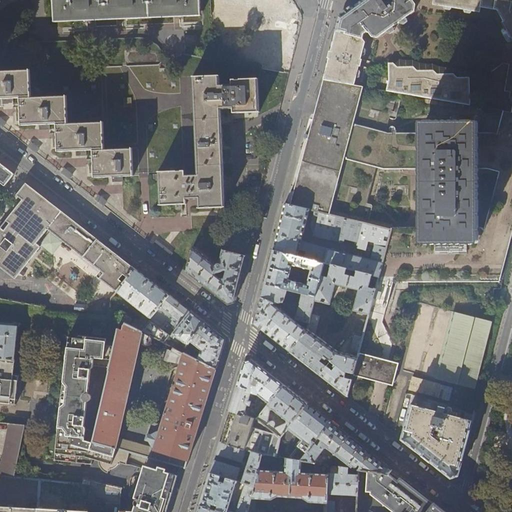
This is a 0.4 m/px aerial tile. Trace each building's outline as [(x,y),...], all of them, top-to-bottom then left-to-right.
[(199,12),(198,0),(55,0),(57,18),(199,12)] [(210,0),(209,11),(270,20),(263,65),(277,67),(278,61),(291,63),(299,17),(291,16),(292,6),(282,4),(282,0),(210,0)] [(511,0),(363,0),(351,8),(339,17),(336,31),(323,80),(354,85),(365,43),(363,40),(364,35),(368,32),(372,38),(377,39),(415,11),(415,5),(411,0),(433,0),(433,4),(480,12),(480,7),(497,10),(503,22),(501,23),(510,40),(511,38),(511,0)] [(336,31),(339,17),(351,8),(350,6),(337,15),(333,30),(336,31)] [(468,97),(467,77),(456,77),(452,73),(436,74),(431,70),(415,71),(411,67),(395,67),(391,63),(386,63),(386,79),(383,90),(395,92),(468,105),(469,100),(468,97)] [(133,177),(132,150),(105,151),(104,122),(69,123),(68,95),(32,97),(31,69),(0,70),(0,98),(3,98),(14,98),(21,98),(22,126),(40,125),(50,125),(57,124),(58,152),(76,151),(87,151),(94,150),(95,178),(112,178),(122,177),(133,177)] [(202,198),(202,210),(226,209),(222,107),(234,106),(234,113),(261,112),(260,79),(233,80),(233,84),(221,85),(220,76),(193,77),(198,178),(186,179),(185,172),(159,173),(160,207),(187,206),(187,198),(202,198)] [(424,167),(424,133),(422,133),(422,132),(388,132),(385,131),(395,92),(383,90),(354,85),(323,80),(316,106),(311,126),(292,198),(290,205),(310,210),(314,211),(391,231),(379,278),(377,282),(384,282),(500,281),(501,276),(508,247),(511,238),(511,234),(511,112),(502,111),(497,133),(492,132),(476,132),(476,133),(475,133),(475,166),(476,167),(476,168),(486,169),(499,172),(484,229),(482,228),(480,228),(477,228),(475,228),(475,253),(450,253),(423,253),(423,229),(421,229),(421,228),(392,228),(362,221),(376,166),(383,168),(422,168),(422,167),(424,167)] [(1,119),(0,120),(0,125),(6,130),(10,126),(1,119)] [(475,166),(475,133),(475,124),(424,124),(424,133),(424,167),(423,229),(423,253),(450,253),(475,253),(475,228),(475,166)] [(34,146),(31,150),(39,156),(42,152),(34,146)] [(0,180),(1,179),(7,184),(14,174),(0,163),(0,162),(0,180)] [(68,172),(65,176),(72,182),(76,178),(68,172)] [(97,276),(117,292),(135,268),(127,262),(75,221),(44,197),(26,183),(17,194),(23,199),(0,228),(0,266),(15,278),(41,246),(37,243),(48,229),(101,270),(97,276)] [(102,198),(99,202),(106,208),(110,204),(102,198)] [(301,242),(310,210),(290,205),(285,203),(278,228),(273,250),(298,257),(299,251),(301,251),(307,252),(305,259),(324,264),(331,265),(372,276),(379,278),(391,231),(314,211),(311,223),(314,236),(365,249),(363,258),(301,242)] [(222,251),(219,264),(219,263),(218,263),(217,264),(216,264),(216,265),(193,247),(187,271),(192,275),(204,285),(228,303),(234,302),(238,285),(246,256),(222,251)] [(298,257),(273,250),(268,270),(264,284),(287,290),(303,294),(315,298),(321,276),(324,264),(305,259),(298,257)] [(369,288),(372,276),(331,265),(328,278),(321,276),(315,298),(315,301),(330,305),(336,284),(359,291),(354,311),(369,315),(375,290),(369,288)] [(141,331),(169,295),(149,280),(135,268),(117,292),(146,314),(135,328),(141,331)] [(287,290),(264,284),(254,324),(271,337),(289,351),(307,330),(309,323),(303,322),(300,325),(284,312),(286,310),(282,307),(279,307),(278,308),(275,305),(284,303),(287,290)] [(315,301),(315,298),(303,294),(297,317),(310,320),(311,315),(315,301)] [(195,315),(169,295),(141,331),(142,332),(176,349),(178,346),(168,339),(170,336),(171,337),(173,334),(188,346),(191,341),(205,323),(195,315)] [(492,322),(453,313),(435,379),(475,389),(481,366),(488,337),(492,322)] [(311,315),(310,320),(309,323),(307,330),(289,351),(301,360),(319,375),(326,366),(320,362),(323,359),(325,359),(326,358),(330,361),(337,352),(315,336),(320,317),(311,315)] [(185,353),(182,360),(162,427),(155,425),(149,442),(153,448),(118,439),(141,339),(142,332),(141,331),(135,328),(120,321),(115,346),(110,371),(96,432),(94,443),(129,453),(185,468),(199,423),(216,369),(197,360),(185,353)] [(215,331),(205,323),(191,341),(198,347),(197,348),(197,349),(198,350),(199,351),(200,351),(197,360),(216,369),(225,339),(215,331)] [(15,351),(17,326),(0,324),(0,358),(16,360),(21,361),(22,361),(23,352),(15,351)] [(352,352),(358,354),(362,338),(355,336),(351,349),(352,352)] [(105,344),(69,340),(56,460),(90,464),(91,458),(101,461),(101,462),(101,463),(101,464),(102,466),(102,467),(103,468),(104,469),(106,470),(107,470),(108,466),(114,468),(115,468),(116,468),(117,468),(118,467),(118,466),(118,465),(119,459),(126,461),(129,453),(94,443),(96,432),(86,429),(87,424),(85,422),(89,392),(90,392),(90,391),(89,391),(92,366),(94,365),(109,368),(108,370),(110,371),(115,346),(105,345),(105,344)] [(357,357),(337,352),(330,361),(335,365),(334,366),(335,368),(333,371),(326,366),(319,375),(329,382),(347,397),(351,380),(345,378),(346,373),(353,374),(357,357)] [(511,354),(508,354),(505,364),(502,376),(511,378),(511,354)] [(357,357),(353,374),(380,381),(393,384),(396,370),(397,366),(385,363),(358,355),(357,357)] [(0,402),(15,404),(19,374),(14,374),(16,360),(0,358),(0,402)] [(284,385),(265,370),(251,360),(244,362),(229,411),(231,411),(255,418),(284,385)] [(409,391),(449,401),(452,389),(412,379),(409,391)] [(255,418),(281,437),(307,404),(294,393),(284,385),(255,418)] [(281,437),(289,444),(285,458),(286,459),(301,461),(331,422),(320,413),(307,404),(281,437)] [(321,409),(334,418),(337,414),(323,405),(321,409)] [(465,450),(474,415),(432,405),(431,410),(411,405),(401,439),(426,458),(451,478),(458,475),(465,450)] [(281,437),(255,418),(231,411),(226,430),(222,442),(246,450),(248,451),(262,455),(276,457),(281,437)] [(337,427),(331,422),(301,461),(302,461),(313,463),(324,448),(325,448),(325,449),(326,449),(327,449),(327,448),(335,454),(349,436),(337,427)] [(10,423),(0,473),(0,474),(14,477),(25,425),(10,423)] [(367,450),(349,436),(335,454),(349,465),(348,468),(359,469),(389,474),(392,470),(367,450)] [(222,442),(220,442),(216,454),(242,462),(246,450),(222,442)] [(260,462),(262,455),(248,451),(247,454),(250,455),(242,483),(245,484),(255,487),(259,470),(260,462)] [(277,457),(276,457),(262,455),(260,462),(276,464),(277,457)] [(317,463),(327,465),(331,460),(326,455),(323,456),(317,463)] [(302,461),(301,461),(286,459),(286,472),(259,470),(255,487),(250,508),(256,508),(257,499),(271,500),(278,496),(302,498),(309,502),(324,503),(323,511),(326,511),(327,501),(327,493),(328,474),(302,472),(302,461)] [(214,460),(210,473),(236,481),(240,468),(214,460)] [(177,476),(143,466),(133,499),(135,499),(135,500),(134,500),(134,501),(134,502),(134,503),(133,510),(119,509),(118,511),(165,511),(167,509),(175,480),(177,476)] [(328,473),(328,474),(327,493),(357,495),(358,475),(347,474),(348,468),(340,466),(339,474),(328,473)] [(397,480),(389,474),(359,469),(358,475),(357,495),(356,511),(445,511),(441,508),(409,484),(404,480),(403,481),(399,478),(397,480)] [(237,481),(236,481),(210,473),(204,493),(200,505),(221,511),(248,511),(250,508),(255,487),(245,484),(236,511),(232,511),(228,511),(237,481)] [(38,511),(40,479),(14,477),(0,474),(0,511),(38,511)] [(88,511),(89,502),(91,481),(85,479),(84,484),(40,479),(38,511),(88,511)] [(115,487),(100,483),(91,481),(89,502),(114,503),(113,511),(118,511),(119,509),(120,488),(115,487)]
